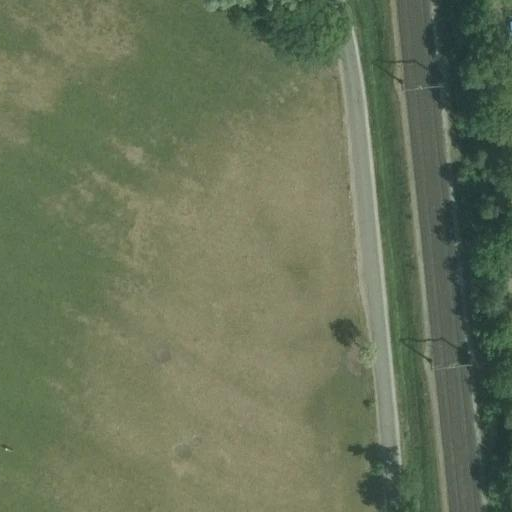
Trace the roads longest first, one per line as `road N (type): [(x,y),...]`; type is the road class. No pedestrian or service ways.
road 1 (unclassified): [(395,511),(352,77),(335,0)]
road 2 (track): [(511,263),(493,80),(497,0)]
